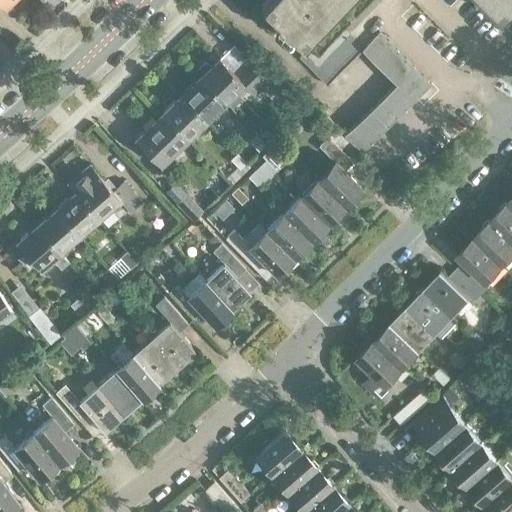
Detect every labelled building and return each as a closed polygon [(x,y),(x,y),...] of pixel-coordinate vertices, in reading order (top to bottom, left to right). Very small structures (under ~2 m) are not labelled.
[(302,41),(341,0),(263,0),(261,2),(302,41)] [(511,0),(486,0),(505,18),(511,11),(511,0)] [(335,40),(353,57),(362,49),(344,31),(335,40)] [(370,57),(388,40),(379,31),(362,49),(370,57)] [(344,66),(353,57),(335,40),(327,48),(344,66)] [(379,66),(396,49),(388,40),(370,57),(379,66)] [(318,57),(336,75),(344,66),(327,48),(318,57)] [(396,49),(379,66),(388,75),(405,57),(396,49)] [(201,74),(200,75),(226,102),(244,85),(255,95),(271,80),(246,56),(232,70),(220,56),(210,65),(205,62),(197,69),(201,74)] [(327,83),(336,75),(318,57),(309,66),(327,83)] [(396,83),(414,66),(405,57),(388,75),(396,83)] [(405,92),(422,75),(414,66),(396,83),(405,92)] [(226,102),(200,75),(181,93),(208,121),(226,102)] [(422,75),(405,92),(414,101),(431,84),(422,75)] [(387,92),(405,110),(414,101),(405,92),(396,83),(387,92)] [(396,118),(405,110),(387,92),(379,100),(396,118)] [(181,93),(163,111),(189,139),(208,121),(181,93)] [(294,117),(301,110),(289,98),(282,105),(294,117)] [(388,127),(396,118),(379,100),(370,109),(388,127)] [(361,118),(379,135),(388,127),(370,109),(361,118)] [(143,130),(145,132),(142,137),(148,144),(154,141),(170,158),(189,139),(163,111),(143,130)] [(370,144),(379,135),(361,118),(353,126),(370,144)] [(265,144),(276,133),(265,122),(257,130),(258,131),(255,134),(265,144)] [(362,152),(370,144),(353,126),(344,135),(362,152)] [(335,129),(328,136),(340,148),(347,140),(335,129)] [(255,134),(248,141),(258,151),(265,144),(255,134)] [(332,159),(315,176),(344,204),(361,187),(344,170),(353,162),(328,136),(318,145),(332,159)] [(265,160),(276,170),(282,164),(268,149),(262,155),(266,159),(265,160)] [(239,169),(247,162),(237,152),(230,159),(239,169)] [(259,187),(276,170),(265,160),(248,176),(259,187)] [(112,188),(91,163),(68,183),(75,190),(99,219),(112,208),(119,216),(127,208),(130,211),(141,201),(123,179),(112,188)] [(344,204),(315,176),(298,193),(299,193),(327,221),(344,204)] [(241,204),(248,197),(237,186),(231,193),(241,204)] [(75,190),(55,208),(80,236),(99,219),(75,190)] [(193,220),(197,216),(202,211),(185,193),(175,202),(193,220)] [(327,221),(299,193),(282,210),(310,238),(327,221)] [(511,206),(506,200),(489,218),(511,239),(511,206)] [(55,208),(36,224),(61,252),(80,236),(55,208)] [(310,238),(282,210),(266,227),(293,254),(310,238)] [(511,254),(511,239),(489,218),(472,235),(503,263),(511,254)] [(68,261),(61,252),(36,224),(9,248),(23,263),(30,258),(40,270),(53,259),(60,268),(68,261)] [(234,229),(225,238),(249,262),(258,253),(275,272),(293,254),(266,227),(255,238),(249,232),(243,239),(234,229)] [(503,263),(472,235),(455,253),(462,260),(456,267),(482,292),(490,284),(486,280),(503,263)] [(244,267),(221,242),(212,250),(222,262),(204,278),(231,306),(249,289),(236,275),(244,267)] [(127,250),(119,257),(130,269),(137,262),(127,250)] [(110,285),(118,279),(108,267),(100,273),(110,285)] [(482,292),(456,267),(448,276),(442,270),(425,288),(452,315),(469,297),(473,301),(482,292)] [(231,306),(204,278),(187,294),(177,283),(168,291),(192,318),(201,310),(213,323),(231,306)] [(425,288),(408,305),(435,332),(452,315),(425,288)] [(86,290),(70,304),(79,314),(95,301),(86,290)] [(0,322),(13,312),(0,294),(0,322)] [(168,320),(149,336),(175,365),(194,349),(178,331),(187,323),(163,296),(154,304),(168,320)] [(104,305),(97,311),(107,323),(114,317),(104,305)] [(435,332),(408,305),(392,323),(419,349),(435,332)] [(30,318),(36,326),(50,343),(61,334),(39,306),(27,315),(30,318)] [(75,323),(86,335),(92,329),(82,317),(75,323)] [(36,326),(30,318),(21,325),(27,333),(36,326)] [(419,350),(419,349),(392,323),(391,322),(375,339),(403,366),(419,350)] [(477,350),(483,344),(472,333),(466,338),(477,350)] [(175,365),(149,336),(131,352),(157,381),(175,365)] [(67,337),(60,343),(70,354),(77,348),(67,337)] [(401,380),(409,372),(403,366),(375,339),(357,357),(372,372),(362,382),(379,398),(389,387),(386,384),(395,374),(401,380)] [(466,361),(456,350),(449,356),(460,367),(466,361)] [(157,381),(131,352),(114,368),(140,397),(157,381)] [(450,378),(439,367),(433,374),(444,384),(450,378)] [(140,397),(114,368),(96,383),(122,412),(140,397)] [(122,412),(96,383),(78,399),(64,383),(55,392),(78,419),(88,411),(103,429),(122,412)] [(432,397),(424,388),(394,415),(402,424),(432,397)] [(499,394),(488,404),(494,411),(505,401),(499,394)] [(73,423),(50,395),(41,404),(51,415),(32,430),(57,460),(76,444),(64,431),(73,423)] [(439,447),(468,422),(451,403),(444,395),(432,405),(405,428),(413,437),(423,429),(439,447)] [(511,414),(503,422),(509,429),(511,426),(511,414)] [(483,440),(468,422),(439,447),(455,465),(483,440)] [(271,474),(301,447),(285,428),(254,455),(271,474)] [(57,460),(32,430),(13,446),(4,434),(0,437),(0,448),(18,470),(26,462),(38,476),(57,460)] [(499,458),(483,440),(455,465),(470,483),(499,458)] [(301,447),(271,474),(287,492),(317,465),(301,447)] [(0,511),(4,511),(18,502),(3,482),(12,474),(0,458),(0,511)] [(511,477),(511,472),(499,458),(470,483),(486,501),(511,477)] [(333,483),(317,465),(287,492),(302,510),(333,483)] [(228,468),(218,477),(240,502),(250,493),(228,468)] [(511,477),(486,501),(495,511),(508,511),(511,509),(511,477)] [(233,511),(238,508),(214,481),(205,489),(224,511),(233,511)] [(335,511),(349,501),(333,483),(302,510),(304,511),(335,511)] [(358,511),(349,501),(335,511),(358,511)] [(263,511),(267,509),(261,502),(249,511),(263,511)]
